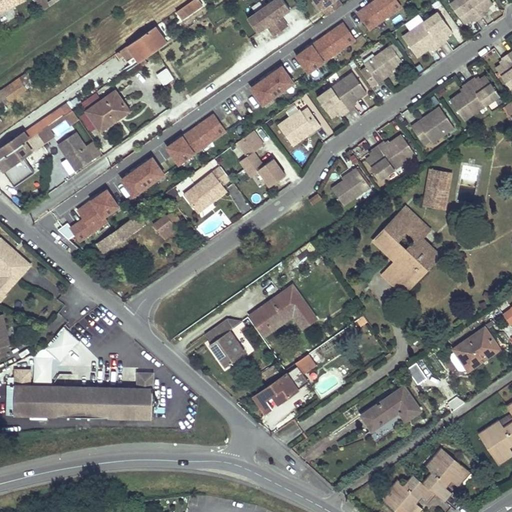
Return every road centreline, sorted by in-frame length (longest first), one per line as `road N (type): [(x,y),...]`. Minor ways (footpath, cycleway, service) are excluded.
road 1 (residential): [(124,317),(304,186),(329,154),(511,24)]
road 2 (tertiary): [(0,481),(119,460),(236,464)]
road 3 (unclassified): [(124,317),(252,424)]
road 4 (unclassified): [(0,207),(124,317)]
road 5 (unknown): [(175,359),(278,283)]
